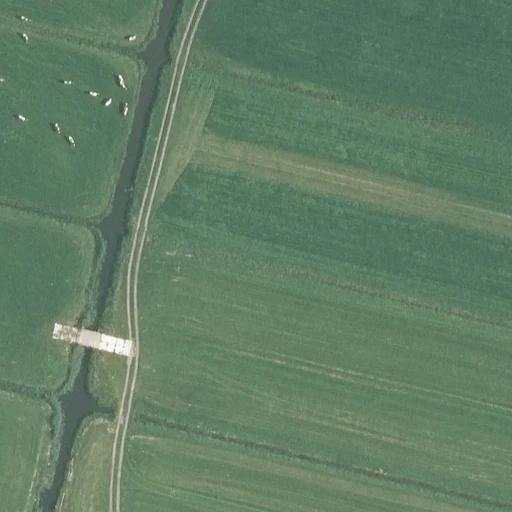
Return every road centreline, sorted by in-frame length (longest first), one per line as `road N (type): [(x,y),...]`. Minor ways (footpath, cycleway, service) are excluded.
road 1 (track): [(204,0),(134,264),(132,350)]
road 2 (track): [(132,350),(117,511)]
